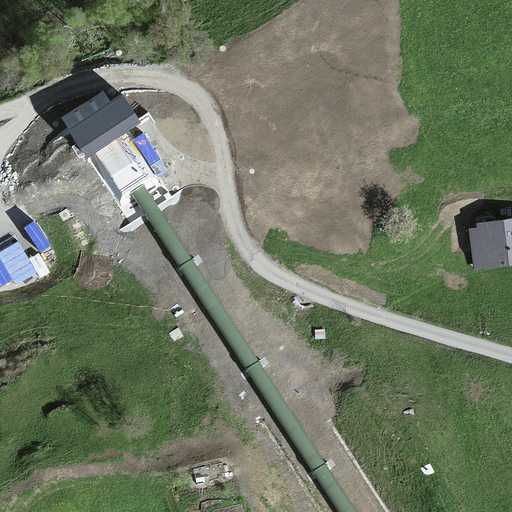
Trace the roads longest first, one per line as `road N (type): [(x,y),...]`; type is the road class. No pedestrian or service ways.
road 1 (track): [(407,0),(342,28),(259,94),(225,146)]
road 2 (track): [(145,146),(242,217)]
